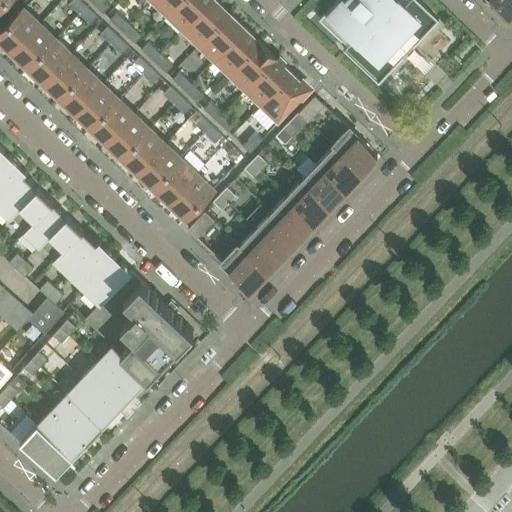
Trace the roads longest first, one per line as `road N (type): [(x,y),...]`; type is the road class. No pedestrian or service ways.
road 1 (residential): [(248,332),(0,91)]
road 2 (residential): [(421,149),(248,332)]
road 3 (residential): [(248,332),(77,511)]
road 4 (residential): [(273,8),(421,149)]
road 5 (residential): [(421,149),(510,58)]
